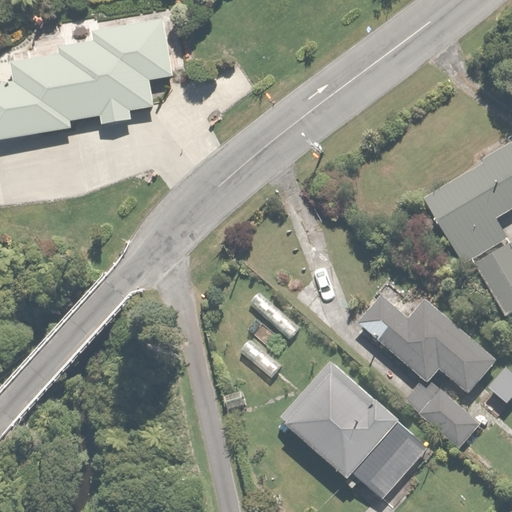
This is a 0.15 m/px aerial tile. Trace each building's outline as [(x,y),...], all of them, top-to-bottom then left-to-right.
[(0,81),(0,137),(71,127),(70,120),(95,116),(96,124),(130,120),(129,111),(153,107),(148,75),(174,71),(167,18),(88,29),(89,39),(53,44),(54,54),(9,60),(12,80),(0,81)] [(479,165),(418,199),(455,265),(504,238),(491,214),(511,202),(511,138),(476,159),(479,165)] [(511,237),(472,262),(503,313),(511,306),(511,237)] [(441,369),(464,388),(494,354),(426,296),(408,317),(381,293),(355,323),(418,378),(407,391),(402,396),(459,445),(467,436),(480,421),(432,380),(441,369)] [(511,329),(499,345),(511,355),(511,329)] [(331,354),(276,413),(345,477),(350,472),(378,497),(427,445),(331,354)]
